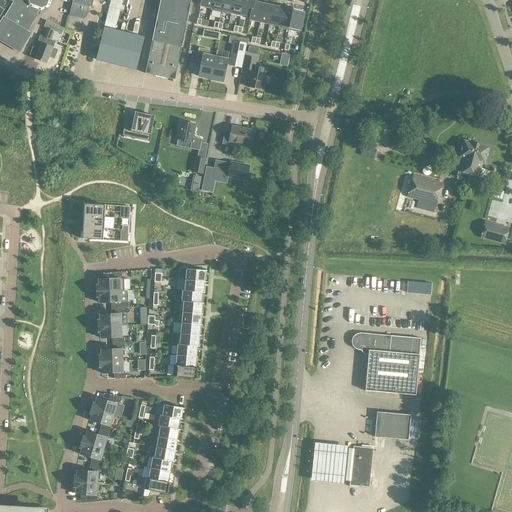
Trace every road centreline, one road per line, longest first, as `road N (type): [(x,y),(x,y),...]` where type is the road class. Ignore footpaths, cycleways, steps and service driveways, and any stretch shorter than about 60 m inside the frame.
road 1 (residential): [(320,121),(46,80),(0,61)]
road 2 (residential): [(213,397),(241,262),(208,250),(86,269)]
road 3 (secondary): [(291,435),(310,219)]
road 4 (track): [(307,260),(511,270)]
road 5 (residential): [(0,464),(9,321)]
road 6 (residential): [(191,508),(60,510)]
road 7 (residential): [(60,510),(62,472),(88,384)]
road 8 (secondary): [(334,125),(365,0)]
road 9 (residential): [(88,384),(213,397)]
road 10 (residential): [(9,321),(15,211),(0,210)]
road 11 (secondary): [(350,0),(320,121)]
